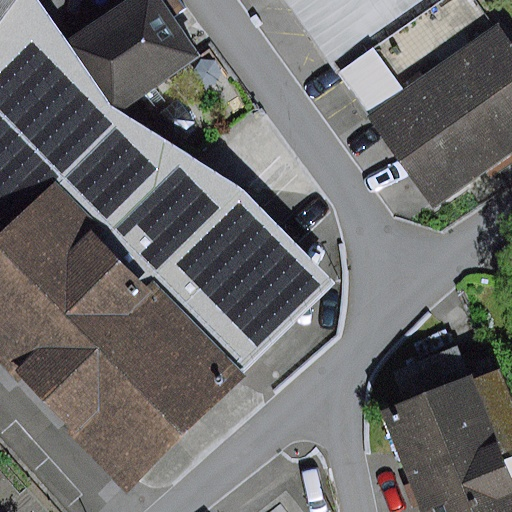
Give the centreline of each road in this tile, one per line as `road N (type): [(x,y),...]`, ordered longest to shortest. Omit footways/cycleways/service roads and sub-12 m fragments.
road 1 (residential): [(405,278),(204,0)]
road 2 (residential): [(346,394),(201,511)]
road 3 (residential): [(405,278),(346,394)]
road 4 (residential): [(511,206),(405,278)]
